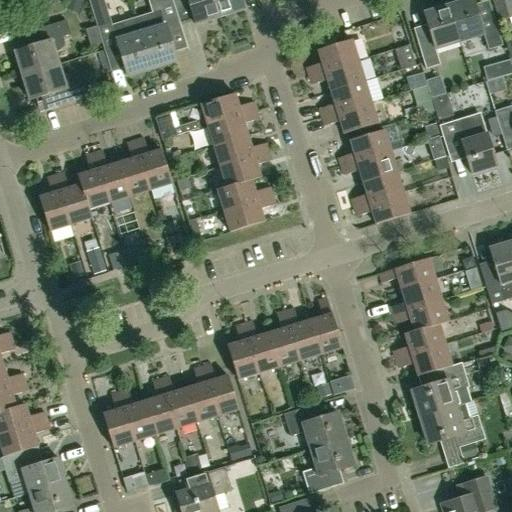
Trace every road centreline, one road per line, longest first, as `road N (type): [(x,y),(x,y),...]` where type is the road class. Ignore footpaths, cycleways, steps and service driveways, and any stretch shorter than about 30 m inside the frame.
road 1 (residential): [(334,496),(393,478),(333,257)]
road 2 (residential): [(0,163),(70,139),(130,105),(269,62)]
road 3 (residential): [(69,355),(170,326),(191,302),(333,257)]
road 4 (residential): [(333,257),(269,62)]
road 5 (residential): [(333,257),(511,202)]
road 6 (residential): [(126,511),(113,508),(69,355)]
road 7 (residential): [(41,289),(0,167)]
road 8 (residential): [(269,62),(264,42),(278,22),(350,0)]
